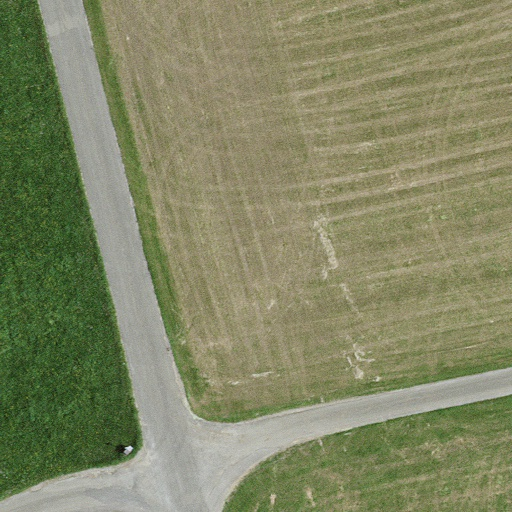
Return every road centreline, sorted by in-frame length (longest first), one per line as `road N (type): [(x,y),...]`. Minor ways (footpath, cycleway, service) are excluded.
road 1 (unclassified): [(183,459),(70,0)]
road 2 (unclassified): [(183,459),(315,414),(511,375)]
